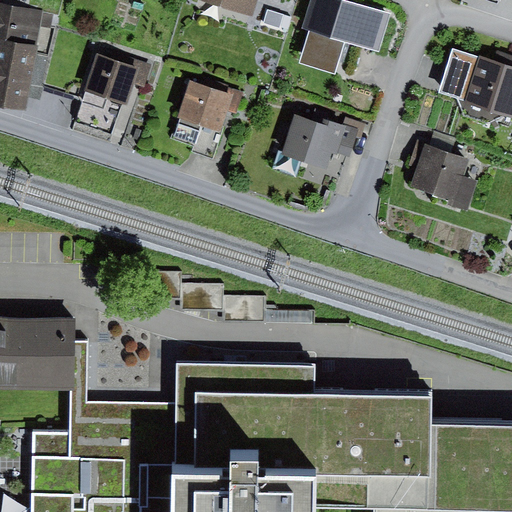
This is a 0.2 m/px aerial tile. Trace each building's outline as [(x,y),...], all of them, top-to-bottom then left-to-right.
[(258,0),(197,0),(253,18),(258,0)] [(390,16),(340,0),(311,0),(303,28),(379,52),(390,16)] [(0,105),(26,110),(40,26),(51,28),(53,15),(44,13),(44,11),(0,3),(0,105)] [(511,53),(496,49),(493,61),(452,49),(439,95),(459,100),(464,116),(488,123),(501,117),(511,119),(511,53)] [(132,66),(96,55),(85,92),(128,105),(134,84),(145,87),(152,66),(134,60),(132,66)] [(226,93),(189,81),(171,138),(195,146),(193,151),(211,157),(226,109),(237,113),(243,92),(228,88),(226,93)] [(322,124),(294,115),(281,156),(327,171),(332,156),(338,158),(339,154),(349,158),(356,136),(360,137),(364,125),(346,120),(344,126),(324,119),(322,124)] [(469,161),(417,144),(409,166),(417,168),(411,187),(450,200),(448,204),(468,211),(478,182),(463,177),(469,161)] [(182,270),(138,269),(138,297),(180,298),(180,309),(222,310),(222,317),(266,318),(267,294),(224,294),(224,282),(182,282),(182,270)] [(73,318),(0,316),(0,381),(71,383),(87,383),(88,339),(73,339),(73,318)] [(174,359),(173,401),(173,433),(171,511),(315,511),(316,499),(374,500),(373,511),(511,511),(511,418),(431,417),(432,389),(385,389),(315,387),(315,362),(174,359)] [(70,430),(33,429),(31,511),(122,511),(123,508),(131,508),(140,508),(140,511),(171,511),(173,433),(173,401),(161,400),(142,400),(142,413),(87,413),(87,383),(71,383),(70,430)]
